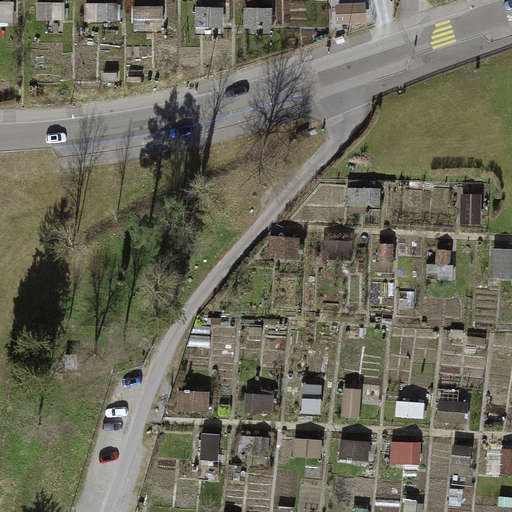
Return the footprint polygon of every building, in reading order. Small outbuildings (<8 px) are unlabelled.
[(14,3),(0,2),(0,24),(14,24),(14,3)] [(65,4),(36,4),(36,22),(65,22),(65,4)] [(118,4),(84,4),(85,23),(118,22),(118,4)] [(366,5),(336,5),(337,25),(367,24),(366,5)] [(162,8),(132,7),(132,24),(162,24),(162,8)] [(223,9),(195,8),(195,29),(223,29),(223,9)] [(273,10),(244,9),(243,30),(272,30),(272,27),(273,10)] [(381,190),(346,190),(346,214),(361,214),(368,214),(368,207),(380,207),(381,190)] [(481,196),(461,195),(461,226),(482,226),(481,196)] [(301,239),(269,238),(268,259),(275,260),(299,261),(301,239)] [(352,242),(322,241),(322,260),(322,261),(352,262),(352,242)] [(394,245),(378,245),(377,263),(394,263),(394,245)] [(452,252),(436,250),(435,265),(438,265),(442,267),(450,266),(452,252)] [(511,251),(492,250),(492,279),(507,280),(511,279),(511,251)] [(377,263),(376,263),(376,274),(393,275),(394,263),(377,263)] [(311,386),(303,385),(301,415),(321,416),(321,413),(322,386),(311,386)] [(355,390),(344,389),(342,418),(360,419),(361,402),(362,391),(355,390)] [(209,394),(178,392),(177,414),(209,414),(209,394)] [(265,396),(245,395),(244,414),(273,416),(274,397),(265,396)] [(408,403),(397,402),(396,419),(424,421),(425,405),(408,403)] [(460,404),(439,402),(438,423),(468,425),(469,404),(460,404)] [(219,436),(202,435),(200,462),(218,462),(219,436)] [(270,439),(240,436),(238,456),(249,457),(268,459),(270,439)] [(322,442),(294,440),(293,458),(322,460),(322,442)] [(370,443),(341,441),(339,461),(369,463),(370,447),(370,443)] [(421,444),(391,443),(390,465),(404,466),(421,466),(421,444)] [(472,448),(453,446),(452,464),(450,477),(470,479),(470,475),(472,448)] [(511,450),(502,450),(501,476),(511,476),(511,450)]
